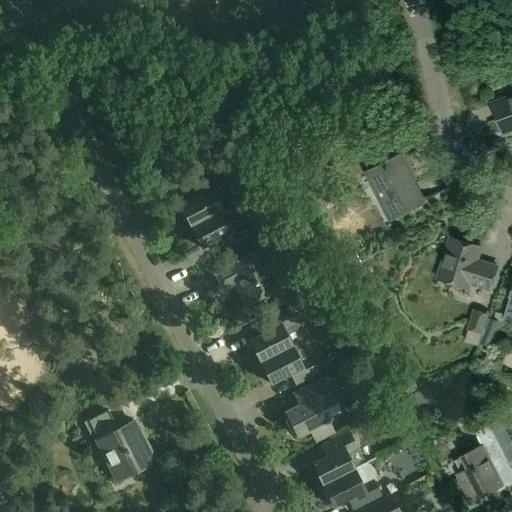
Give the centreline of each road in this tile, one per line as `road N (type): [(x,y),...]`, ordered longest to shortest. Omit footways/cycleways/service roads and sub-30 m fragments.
road 1 (residential): [(274,511),(38,42)]
road 2 (residential): [(414,0),(441,116),(472,178),(511,197)]
